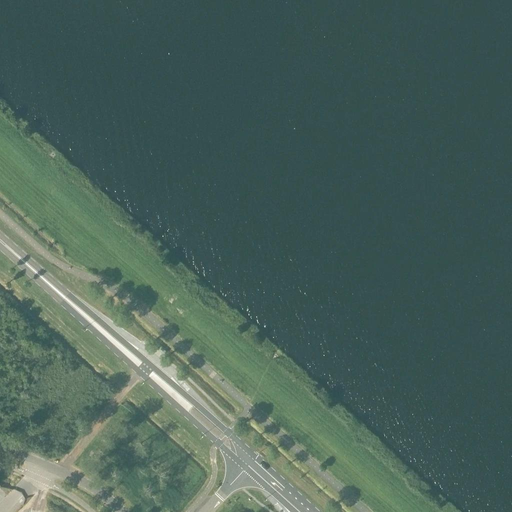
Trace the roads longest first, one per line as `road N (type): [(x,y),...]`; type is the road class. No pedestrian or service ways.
road 1 (primary): [(251,463),(0,240)]
road 2 (track): [(36,511),(45,481),(145,368)]
